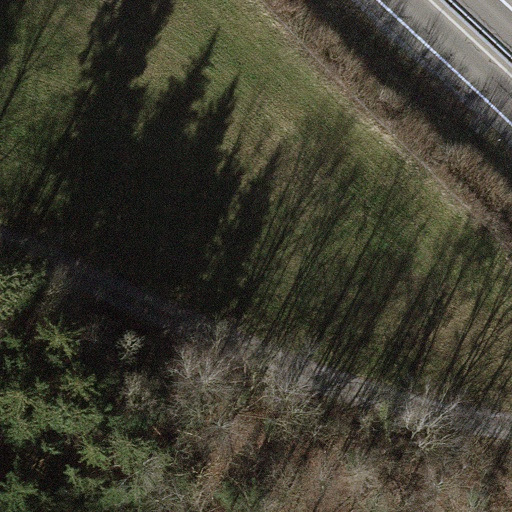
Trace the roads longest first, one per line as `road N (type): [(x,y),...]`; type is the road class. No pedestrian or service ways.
road 1 (track): [(511,427),(299,368),(0,239)]
road 2 (trunk): [(402,0),(511,102)]
